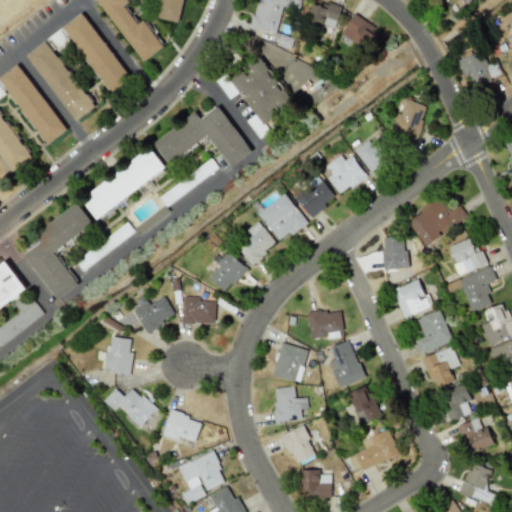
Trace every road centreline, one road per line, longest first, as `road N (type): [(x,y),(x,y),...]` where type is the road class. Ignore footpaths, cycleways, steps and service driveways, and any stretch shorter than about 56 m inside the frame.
road 1 (residential): [(281,511),(255,466),(240,403),(246,356),(263,317),(291,285),(511,113)]
road 2 (residential): [(364,511),(435,468),(343,243)]
road 3 (residential): [(0,226),(164,96),(205,44),(225,0)]
road 4 (residential): [(511,243),(431,57),(383,0)]
